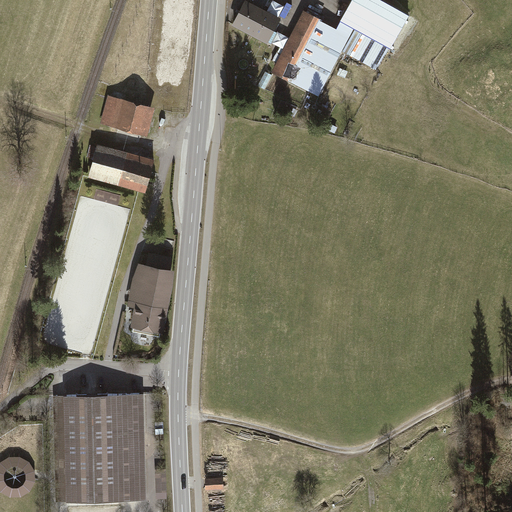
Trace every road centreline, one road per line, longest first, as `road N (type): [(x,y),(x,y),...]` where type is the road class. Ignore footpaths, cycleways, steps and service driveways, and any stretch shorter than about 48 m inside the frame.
road 1 (secondary): [(178,372),(209,0)]
road 2 (track): [(178,417),(231,421),(356,453),(511,382)]
road 3 (unclassified): [(0,409),(56,366),(178,372)]
road 4 (secondary): [(182,511),(178,372)]
